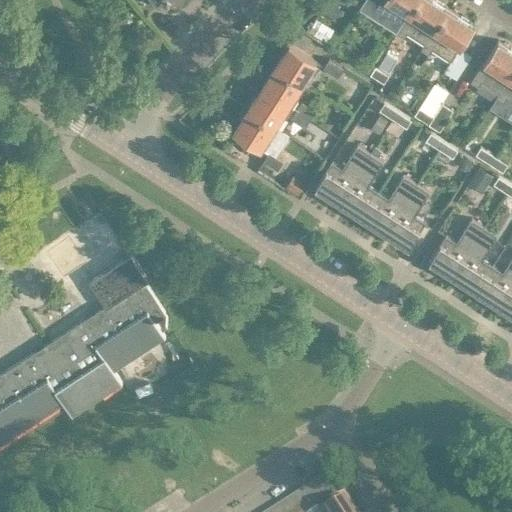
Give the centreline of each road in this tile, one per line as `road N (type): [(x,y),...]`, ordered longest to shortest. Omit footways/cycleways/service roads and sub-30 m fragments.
road 1 (tertiary): [(395,326),(123,148)]
road 2 (residential): [(123,148),(151,101),(248,0)]
road 3 (tertiary): [(123,148),(25,78),(0,36)]
road 4 (residential): [(206,511),(333,433)]
road 5 (tertiary): [(511,400),(395,326)]
road 6 (residential): [(333,433),(379,366),(395,326)]
